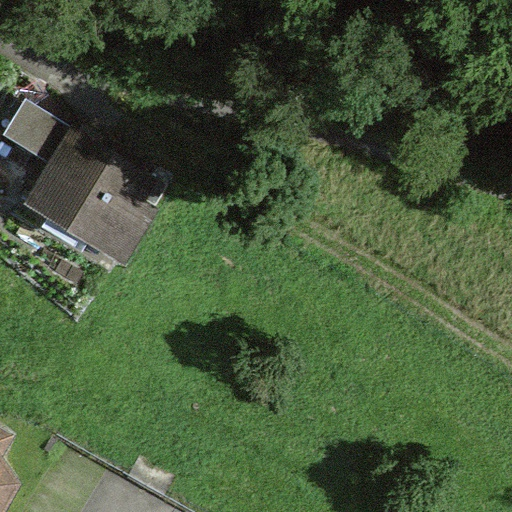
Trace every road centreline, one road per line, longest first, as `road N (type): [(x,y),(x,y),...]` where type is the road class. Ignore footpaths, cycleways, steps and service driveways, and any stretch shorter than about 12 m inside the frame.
road 1 (track): [(78,65),(128,119),(511,352)]
road 2 (track): [(78,65),(511,201)]
